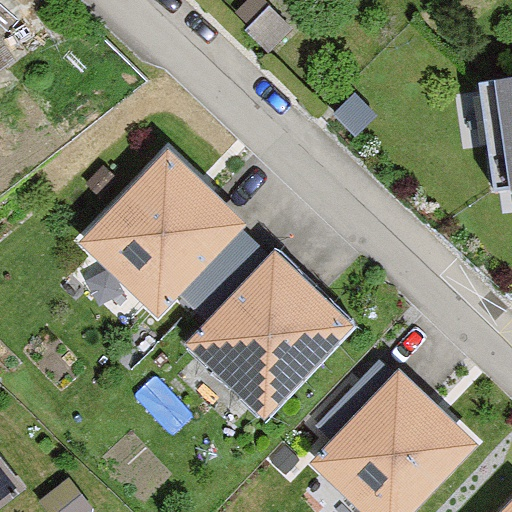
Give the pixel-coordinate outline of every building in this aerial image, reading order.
[(0,33),(0,71),(19,56),(0,33)] [(495,184),(511,182),(511,65),(481,70),(495,184)] [(161,310),(245,219),(164,144),(79,236),(161,310)] [(355,318),(271,241),(183,337),(268,414),(355,318)] [(310,457),(368,511),(411,511),(479,442),(398,365),(310,457)] [(0,448),(0,511),(14,511),(36,495),(0,448)] [(511,511),(511,492),(493,511),(511,511)]
